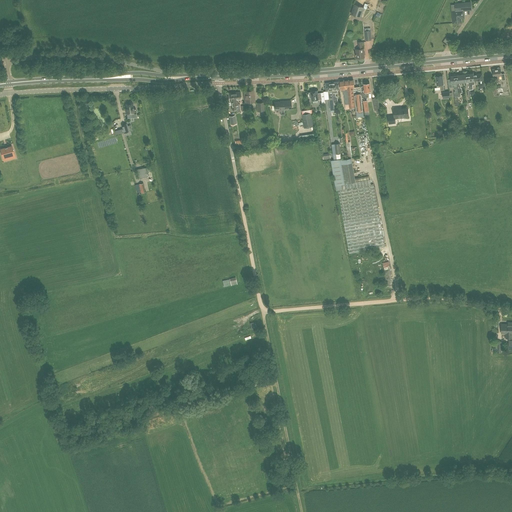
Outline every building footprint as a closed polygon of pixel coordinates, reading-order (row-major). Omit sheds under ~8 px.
[(455,4),(456,14),(452,14),(453,23),(461,22),(460,16),(463,16),(463,10),(471,9),(470,2),(455,4)] [(354,4),(352,11),(351,14),(361,17),(362,14),(363,15),(364,12),(363,11),(364,7),(354,4)] [(358,42),(358,49),(356,49),(357,58),(364,57),(364,49),(363,49),(363,42),(358,42)] [(492,69),(493,77),(495,77),(496,82),(499,82),(498,76),(501,76),(500,68),(499,67),(498,68),(497,68),(492,69)] [(470,90),(470,89),(469,81),(468,74),(468,73),(464,73),(465,74),(462,75),(463,82),(466,81),(466,86),(466,90),(467,90),(468,97),(470,97),(470,90)] [(468,73),(468,74),(469,81),(470,89),(473,89),(472,85),(475,84),(474,81),(478,80),(483,79),(482,74),(474,75),(473,73),(471,74),(471,73),(468,73)] [(451,79),(448,79),(449,88),(454,87),(455,91),(454,91),(455,97),(459,97),(456,75),(456,74),(452,75),(453,76),(450,76),(451,79)] [(436,77),(437,85),(437,87),(440,87),(440,90),(444,90),(443,84),(443,76),(439,76),(437,76),(437,77),(436,77)] [(340,89),(343,89),(344,95),(345,104),(349,104),(348,89),(346,89),(345,80),(339,81),(340,89)] [(345,80),(346,89),(348,89),(349,104),(350,107),(355,106),(353,88),(354,87),(353,80),(345,80)] [(326,83),(326,91),(328,91),(330,110),(335,110),(334,102),(333,97),(332,82),(326,83)] [(371,91),(370,83),(363,84),(364,93),(362,93),(362,97),(368,97),(368,91),(371,91)] [(244,91),(245,102),(255,101),(253,90),(244,91)] [(311,91),(311,92),(309,93),(310,98),(312,98),(312,100),(318,99),(318,100),(322,99),(321,94),(318,94),(318,93),(317,90),(311,91)] [(236,105),(234,92),(228,93),(229,101),(231,101),(232,110),(235,109),(235,112),(236,112),(236,105)] [(361,94),(355,94),(357,116),(363,116),(361,94)] [(283,101),(283,102),(274,102),(275,110),(280,110),(281,115),(285,115),(284,109),(291,109),(291,101),(283,101)] [(129,103),(129,104),(126,105),(127,113),(129,113),(129,114),(132,114),(132,117),(136,117),(136,113),(136,109),(133,109),(132,103),(131,102),(130,102),(129,103)] [(394,115),(388,116),(389,123),(395,123),(395,118),(409,117),(408,108),(398,109),(398,108),(394,108),(394,115)] [(302,115),(304,128),(314,126),(311,113),(302,115)] [(300,141),(314,138),(313,133),(299,135),(300,141)] [(1,149),(3,158),(14,155),(12,146),(1,149)] [(385,247),(374,184),(370,184),(369,180),(355,182),(351,158),(331,160),(335,185),(341,184),(342,190),(338,190),(350,253),(385,247)] [(147,167),(145,168),(137,169),(139,178),(149,176),(147,167)] [(511,322),(508,323),(508,324),(502,324),(501,333),(505,333),(505,338),(511,338),(511,322)]
